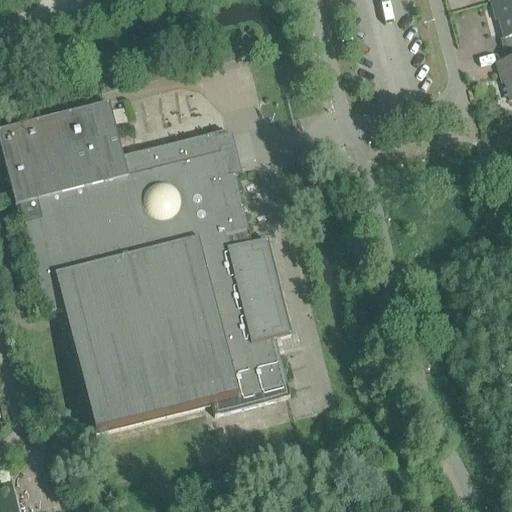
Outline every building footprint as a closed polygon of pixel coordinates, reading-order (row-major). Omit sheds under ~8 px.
[(503,41),(500,42),(502,52),(511,49),(511,0),(495,5),(503,41)] [(511,49),(502,52),(506,66),(497,68),(497,69),(500,68),(510,104),(511,103),(511,49)] [(228,158),(224,141),(227,140),(226,136),(122,162),(108,107),(0,134),(0,152),(15,211),(19,210),(46,319),(63,314),(94,439),(211,410),(214,421),(240,414),(289,402),(275,344),(290,340),(268,249),(267,245),(251,249),(234,179),(225,182),(220,160),(228,158)] [(122,114),(112,116),(115,128),(125,125),(122,114)] [(231,134),(226,136),(227,140),(224,141),(228,158),(220,160),(225,182),(234,179),(243,177),(231,134)]
